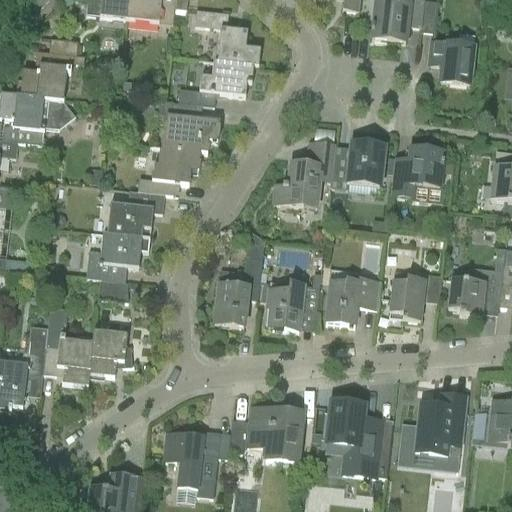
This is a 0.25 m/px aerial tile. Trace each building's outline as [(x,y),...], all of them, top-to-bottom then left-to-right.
[(86,0),(81,0),(79,20),(85,21),(126,25),(128,0),(100,0),(101,2),(87,0),(86,0)] [(128,0),(126,25),(158,29),(159,21),(171,22),(171,30),(172,30),(174,14),(175,0),(128,0)] [(187,0),(175,0),(174,14),(186,15),(187,0)] [(336,0),(342,1),(341,14),(357,16),(359,0),(336,0)] [(420,33),(423,4),(423,2),(407,0),(392,0),(392,6),(375,4),(372,31),(370,31),(370,36),(371,36),(371,44),(404,48),(406,32),(420,33)] [(438,6),(423,4),(420,33),(419,37),(434,39),(438,6)] [(219,34),(215,67),(252,71),(257,72),(259,54),(244,52),(246,37),(225,34),(227,20),(195,16),(193,32),(219,34)] [(430,69),(430,70),(441,71),(439,87),(468,90),(473,52),(474,41),(458,39),(457,44),(454,44),(454,41),(444,40),(443,48),(433,47),(433,46),(432,45),(432,49),(435,49),(432,69),(430,69)] [(50,44),(48,58),(76,61),(78,47),(50,44)] [(0,98),(0,99),(63,106),(66,78),(70,79),(71,69),(83,70),(84,62),(76,61),(48,58),(36,57),(34,70),(38,71),(37,77),(22,75),(19,101),(0,98)] [(177,94),(176,109),(195,111),(213,113),(215,99),(244,102),(245,89),(250,90),(252,71),(215,67),(212,67),(210,82),(199,81),(198,97),(177,94)] [(511,73),(506,73),(502,104),(511,105),(511,73)] [(8,132),(6,146),(18,147),(42,150),(44,133),(59,135),(74,122),(62,107),(63,107),(63,106),(0,99),(0,125),(11,126),(11,133),(8,132)] [(171,138),(169,154),(199,158),(206,159),(208,146),(216,147),(219,126),(194,123),(195,111),(176,109),(170,108),(169,121),(165,120),(163,137),(171,138)] [(0,164),(0,161),(16,163),(18,147),(6,146),(0,145),(0,164)] [(331,187),(330,192),(346,194),(347,189),(379,192),(381,170),(383,150),(351,147),(351,153),(335,151),(331,181),(331,187)] [(331,181),(335,151),(310,148),(308,165),(320,166),(319,172),(289,168),(287,190),(282,190),(281,192),(275,191),(273,209),(316,214),(319,186),(331,187),(331,181)] [(46,151),(45,161),(56,163),(57,152),(46,151)] [(139,184),(138,197),(164,200),(172,201),(173,189),(188,190),(190,176),(197,176),(199,158),(169,154),(160,153),(158,171),(153,170),(152,186),(139,184)] [(394,163),(391,183),(390,199),(412,202),(414,186),(422,187),(421,191),(439,193),(441,170),(443,171),(443,166),(442,166),(443,157),(409,153),(408,165),(394,163)] [(511,159),(495,158),(493,171),(511,172),(511,159)] [(501,222),(511,223),(511,172),(493,171),(489,204),(503,206),(501,222)] [(87,175),(86,191),(100,192),(102,176),(87,175)] [(107,239),(106,241),(149,246),(151,225),(152,218),(162,219),(164,200),(138,197),(129,196),(128,211),(110,209),(107,237),(107,239)] [(88,256),(85,283),(99,285),(122,287),(124,271),(138,273),(140,257),(147,257),(149,246),(106,241),(102,240),(101,257),(88,256)] [(218,290),(213,330),(216,330),(216,332),(223,333),(228,333),(229,332),(243,333),(246,305),(257,307),(259,288),(263,251),(246,249),(243,276),(236,275),(235,278),(220,276),(218,290)] [(500,290),(504,254),(496,253),(494,276),(467,273),(466,278),(451,276),(447,315),(458,316),(458,320),(480,322),(482,304),(498,306),(500,290)] [(511,254),(504,254),(500,290),(511,291),(511,304),(511,314),(511,313),(511,254)] [(44,269),(43,280),(52,281),(53,270),(44,269)] [(331,275),(327,310),(325,330),(354,333),(356,314),(377,316),(379,287),(357,285),(357,287),(344,286),(345,277),(331,275)] [(392,286),(391,298),(388,318),(402,320),(401,325),(418,327),(422,300),(438,302),(440,281),(424,280),(423,285),(406,283),(405,287),(392,286)] [(122,287),(99,285),(97,304),(128,308),(127,288),(122,287)] [(259,288),(257,307),(267,308),(268,296),(269,289),(259,288)] [(287,298),(268,296),(267,308),(266,314),(270,314),(268,334),(298,337),(300,316),(316,318),(319,294),(288,290),(287,298)] [(47,333),(46,333),(43,379),(56,380),(57,375),(63,375),(62,389),(88,391),(89,379),(91,348),(64,346),(67,321),(66,320),(64,317),(62,316),(49,314),(47,333)] [(0,414),(11,416),(11,412),(22,413),(24,395),(29,395),(41,396),(43,379),(46,333),(29,332),(27,358),(22,358),(21,370),(11,369),(0,367),(0,414)] [(93,336),(91,348),(89,379),(114,382),(115,368),(122,369),(122,373),(132,372),(130,352),(125,352),(127,339),(93,336)] [(400,430),(397,457),(413,459),(434,461),(432,474),(454,476),(454,478),(456,478),(458,452),(460,453),(463,420),(465,400),(440,398),(439,410),(438,410),(438,413),(427,411),(428,409),(418,408),(416,428),(416,431),(400,430)] [(507,447),(506,450),(510,450),(511,442),(511,407),(492,406),(491,420),(474,418),(471,443),(507,447)] [(331,407),(328,427),(326,449),(346,451),(342,479),(387,485),(393,434),(381,432),(382,426),(380,426),(379,433),(362,431),(364,411),(331,407)] [(229,454),(228,458),(241,459),(242,451),(247,451),(249,451),(249,447),(267,449),(265,464),(298,468),(301,438),(303,418),(280,416),(280,420),(253,417),(253,413),(251,413),(249,428),(232,426),(230,439),(229,454)] [(166,438),(163,467),(180,469),(177,493),(178,493),(178,491),(196,493),(195,495),(197,496),(196,502),(211,504),(219,441),(202,439),(201,446),(192,444),(193,441),(166,438)] [(311,439),(310,448),(319,449),(320,440),(311,439)] [(85,511),(140,511),(144,482),(109,478),(107,494),(88,492),(85,511)]
